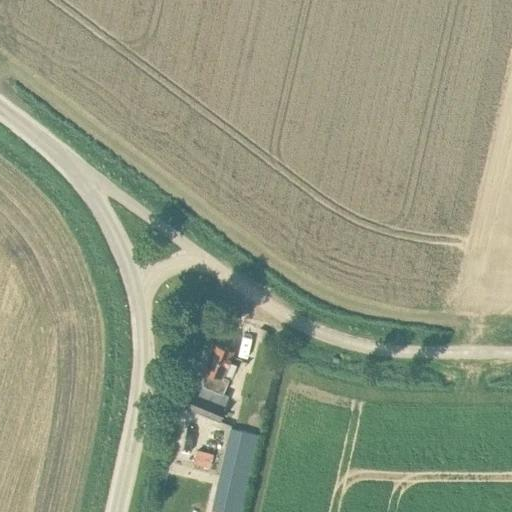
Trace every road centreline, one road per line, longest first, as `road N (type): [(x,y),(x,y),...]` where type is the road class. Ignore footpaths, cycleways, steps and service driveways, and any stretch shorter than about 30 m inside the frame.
road 1 (unclassified): [(511,363),(348,363),(323,354),(197,257)]
road 2 (unclassified): [(116,511),(139,383),(142,284)]
road 3 (unclassified): [(197,257),(45,147)]
road 4 (unclassified): [(142,284),(45,147)]
